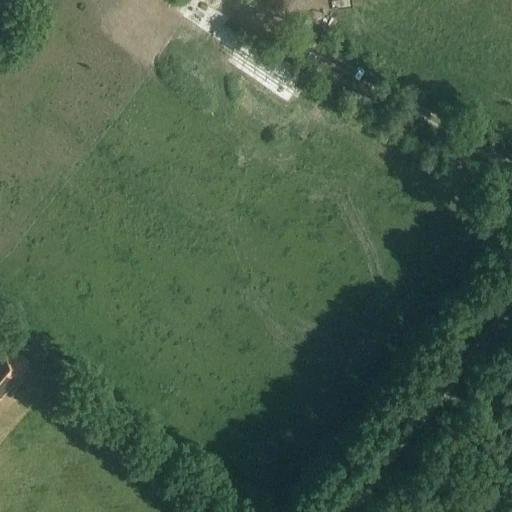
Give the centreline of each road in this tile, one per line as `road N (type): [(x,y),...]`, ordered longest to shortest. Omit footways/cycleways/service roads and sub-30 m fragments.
road 1 (track): [(511,163),(244,0)]
road 2 (track): [(340,511),(511,290)]
